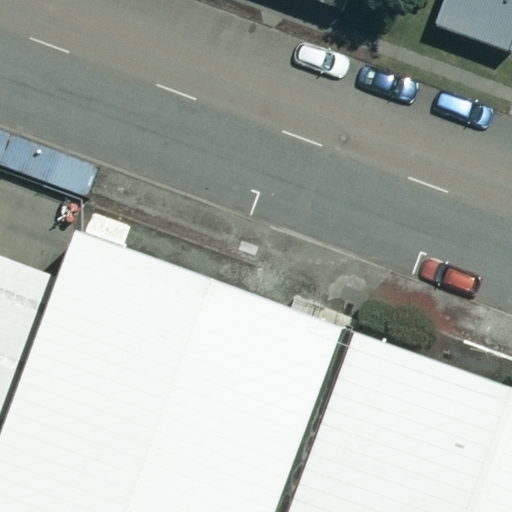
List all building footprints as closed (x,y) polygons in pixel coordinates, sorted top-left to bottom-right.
[(375,0),(305,0),(367,22),(375,0)] [(511,0),(461,0),(449,36),(511,57),(511,0)] [(69,293),(0,479),(0,511),(322,511),(380,356),(108,256),(91,301),(69,293)] [(0,479),(69,293),(0,267),(0,479)] [(511,511),(511,403),(380,356),(322,511),(511,511)]
